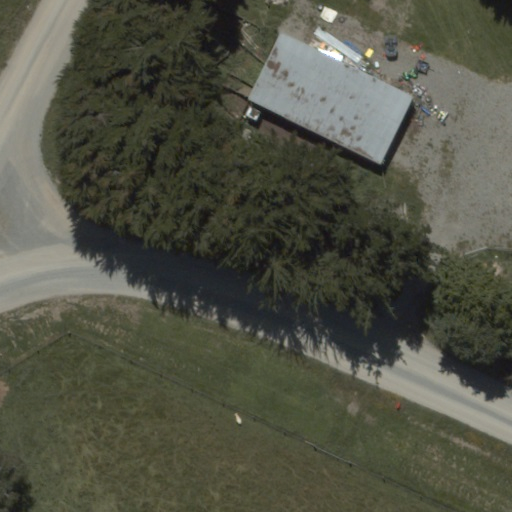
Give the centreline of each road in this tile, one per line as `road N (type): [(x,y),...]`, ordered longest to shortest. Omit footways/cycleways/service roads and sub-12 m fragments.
road 1 (residential): [(0,235),(51,233),(179,260),(511,423)]
road 2 (residential): [(75,0),(0,150)]
